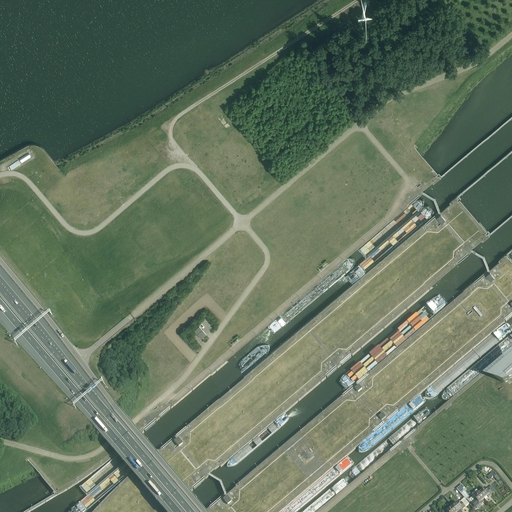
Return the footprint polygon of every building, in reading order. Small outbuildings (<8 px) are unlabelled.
[(441,215),(437,218),(441,223),(442,224),(446,221),(441,215)] [(490,273),(486,276),(490,281),(491,282),(495,278),(494,278),(490,273)] [(475,306),(473,308),(480,317),(482,315),(475,306)] [(194,331),(201,339),(206,335),(199,326),(194,331)] [(511,377),(511,375),(506,380),(505,381),(502,380),(501,379),(498,372),(510,362),(511,362),(511,361),(511,350),(482,376),(502,383),(511,377)] [(510,362),(498,372),(501,379),(502,380),(505,381),(506,380),(511,375),(511,361),(511,362),(510,362)] [(178,447),(182,444),(178,438),(174,441),(178,447)] [(492,493),(488,488),(486,490),(484,488),(479,493),(484,498),(487,496),(488,497),(492,493)] [(475,499),(473,501),(471,502),(475,507),(481,502),(481,501),(484,498),(479,493),(476,490),(471,494),(475,499)] [(227,505),(231,501),(227,496),(223,499),(227,505)] [(461,511),(460,511),(469,504),(464,498),(461,500),(461,502),(458,504),(457,502),(452,507),(456,511),(461,511)]
